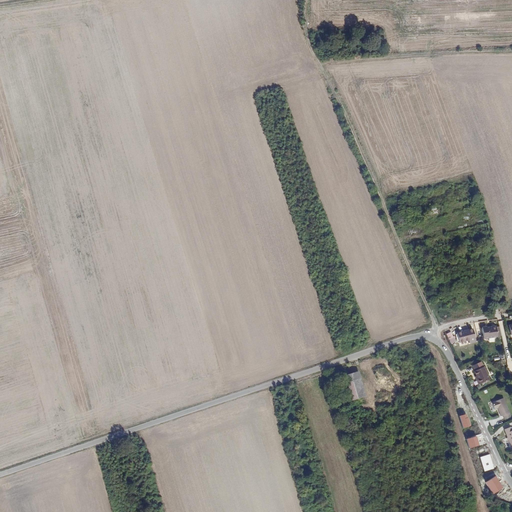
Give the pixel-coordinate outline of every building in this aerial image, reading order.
[(481,329),(483,340),(499,339),(497,328),(486,329),(486,328),(481,329)] [(457,334),(459,343),(469,341),(470,344),(476,343),(473,330),(457,334)] [(453,331),(446,334),(450,344),(457,341),(453,331)] [(471,367),(479,385),(489,381),(481,363),(471,367)] [(357,374),(344,377),(351,401),(364,397),(357,374)] [(503,417),(505,420),(510,418),(503,399),(491,404),(494,411),(497,410),(501,418),(503,417)]
